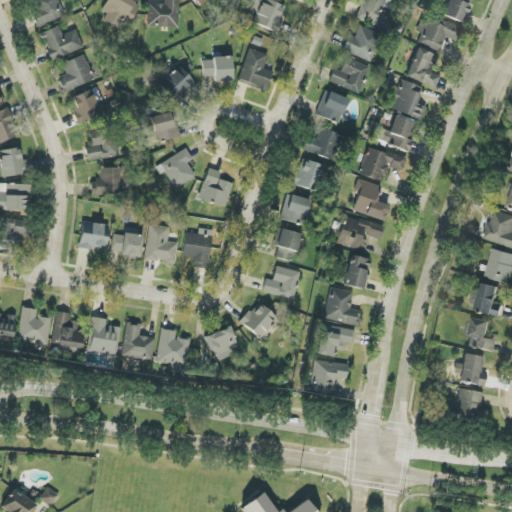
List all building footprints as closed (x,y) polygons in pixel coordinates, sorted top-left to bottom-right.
[(65,15),(58,0),(28,0),(28,1),(39,27),(65,15)] [(107,0),(102,12),(107,14),(103,20),(126,31),(139,5),(129,0),(107,0)] [(178,0),(164,0),(165,5),(147,4),(147,27),(178,28),(178,0)] [(256,0),(248,20),(275,33),(286,8),(268,0),(256,0)] [(386,0),(363,0),(358,20),(390,30),(394,15),(383,11),(386,0)] [(472,0),(449,0),(443,16),(463,24),(472,0)] [(461,30),(424,14),(416,32),(421,35),(418,43),(439,52),(445,37),(456,42),(461,30)] [(62,35),(59,26),(40,33),(51,61),(83,48),(75,29),(62,35)] [(355,37),(348,35),(342,52),(371,61),(380,34),(358,27),(355,37)] [(435,55),(418,48),(406,77),(435,89),(440,76),(429,72),(435,55)] [(267,55),(248,49),(238,81),(266,90),(272,72),(263,69),(267,55)] [(64,92),(94,79),(84,55),(62,64),(66,75),(58,79),(64,92)] [(213,77),(214,82),(232,82),(231,58),(202,59),(203,78),(213,77)] [(369,67),(346,58),(341,72),(333,69),(328,82),(359,94),(369,67)] [(159,85),(175,103),(195,85),(178,66),(159,85)] [(416,104),(422,88),(401,80),(390,109),(421,121),(427,108),(416,104)] [(78,124),(102,115),(97,103),(102,101),(97,88),(69,99),(78,124)] [(338,124),(347,99),(324,91),(315,116),(338,124)] [(0,110),(0,143),(17,136),(5,108),(0,110)] [(152,142),(179,138),(178,126),(172,127),(170,114),(148,117),(152,142)] [(409,151),(412,141),(409,140),(414,124),(394,118),(390,132),(381,129),(377,142),(409,151)] [(316,139),(307,136),(302,151),(333,161),(341,135),(319,128),(316,139)] [(85,147),(86,159),(118,157),(116,130),(90,131),(90,147),(85,147)] [(402,172),(406,159),(368,147),(360,175),(383,182),(388,168),(402,172)] [(26,159),(20,160),(19,149),(0,150),(0,165),(1,177),(27,175),(26,159)] [(193,160),(186,149),(159,165),(174,190),(196,177),(187,163),(193,160)] [(316,192),(324,166),(300,159),(292,185),(316,192)] [(91,195),(122,196),(123,168),(100,168),(99,181),(91,180),(91,195)] [(219,180),(220,172),(207,169),(198,200),(226,207),(232,183),(219,180)] [(389,206),(375,202),(380,187),(357,180),(353,193),(358,194),(352,211),(384,221),(389,206)] [(0,210),(28,211),(28,185),(5,184),(5,191),(0,190),(0,210)] [(281,221),(304,225),(309,199),(285,195),(281,221)] [(485,241),(511,247),(511,215),(493,211),(485,241)] [(378,245),(382,225),(343,217),(337,245),(359,250),(360,242),(378,245)] [(0,248),(19,249),(19,235),(28,235),(28,220),(0,219),(0,248)] [(109,227),(83,221),(77,248),(93,251),(94,246),(105,248),(109,227)] [(169,228),(148,225),(144,260),(174,263),(177,243),(167,242),(169,228)] [(275,258),(290,262),(293,252),(296,253),(301,235),(277,228),(272,246),(278,247),(275,258)] [(194,268),(207,270),(213,231),(198,229),(198,234),(185,233),(182,257),(195,259),(194,268)] [(142,237),(113,233),(110,254),(139,258),(142,237)] [(511,274),(511,254),(493,249),(485,278),(510,284),(511,274)] [(365,290),(370,260),(349,256),(344,287),(365,290)] [(265,279),(262,292),(293,300),(299,273),(275,267),(272,281),(265,279)] [(502,305),(496,304),(498,287),(480,284),(476,313),(501,316),(502,305)] [(360,311),(351,310),(353,291),(329,289),(326,321),(359,324),(360,311)] [(277,318),(257,302),(239,323),(259,339),(277,318)] [(0,335),(13,338),(16,316),(1,314),(3,304),(0,303),(0,335)] [(47,345),(50,319),(36,317),(37,310),(21,308),(17,341),(47,345)] [(70,313),(54,313),(53,343),(58,343),(58,348),(81,349),(82,334),(77,334),(78,321),(70,321),(70,313)] [(119,328),(106,326),(107,320),(91,318),(88,353),(116,356),(119,328)] [(488,339),(490,321),(473,319),(469,348),(493,351),(494,340),(488,339)] [(154,338),(139,336),(141,325),(125,323),(121,357),(152,360),(154,338)] [(231,349),(237,347),(230,327),(204,337),(215,363),(233,356),(231,349)] [(335,357),(336,341),(348,342),(349,331),(320,328),(317,355),(335,357)] [(156,364),(186,367),(189,339),(175,338),(176,331),(160,329),(156,364)] [(484,387),(487,374),(481,373),(484,358),(464,354),(459,382),(484,387)] [(348,365),(316,361),(312,392),(332,395),(334,378),(346,380),(348,365)] [(483,393),(458,389),(454,416),(479,420),(483,393)] [(39,500),(50,508),(59,496),(47,488),(39,500)] [(0,509),(4,511),(31,511),(36,505),(12,490),(0,509)] [(242,511),(240,508),(261,494),(273,511),(278,511),(281,510),(282,511),(288,511),(305,502),(312,511),(242,511)]
